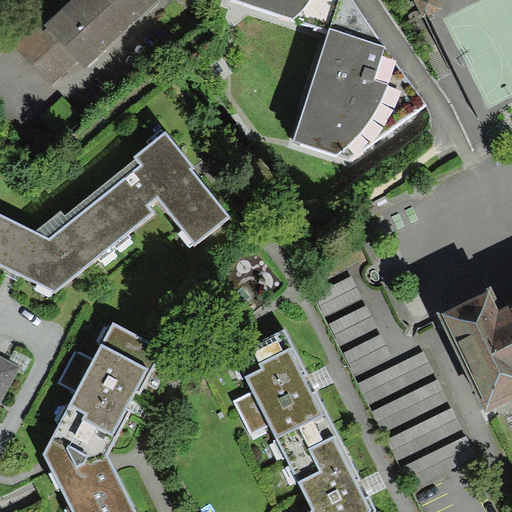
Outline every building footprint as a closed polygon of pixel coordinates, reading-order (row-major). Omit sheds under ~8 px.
[(83,0),(32,50),(68,83),(152,3),(149,0),(83,0)] [(353,163),(422,108),(344,0),(197,0),(227,34),(249,12),(323,37),(289,150),(340,164),(353,163)] [(415,0),(407,5),(418,25),(423,23),(441,13),(434,0),(415,0)] [(89,121),(68,100),(47,120),(68,141),(89,121)] [(142,165),(50,237),(0,215),(0,265),(14,272),(55,292),(154,212),(148,205),(158,197),(195,243),(230,217),(195,174),(191,168),(193,165),(163,129),(148,141),(151,143),(134,156),(142,165)] [(335,318),(368,303),(359,282),(326,296),(335,318)] [(511,306),(493,316),(484,297),(438,320),(484,413),(511,398),(511,306)] [(348,347),(382,332),(372,310),(338,325),(348,347)] [(164,345),(114,324),(42,455),(46,461),(74,511),(134,511),(109,458),(110,455),(132,405),(164,345)] [(271,423),(313,506),(310,511),(375,511),(376,511),(364,487),(313,380),(287,328),(249,347),(261,367),(247,375),(255,390),(235,400),(252,432),(271,423)] [(353,354),(363,376),(397,360),(387,338),(353,354)] [(0,400),(21,361),(0,350),(0,400)] [(367,385),(378,406),(438,377),(428,356),(367,385)] [(381,413),(391,434),(452,404),(442,384),(381,413)] [(396,443),(406,464),(466,433),(456,412),(396,443)] [(410,471),(420,491),(480,461),(470,441),(410,471)]
